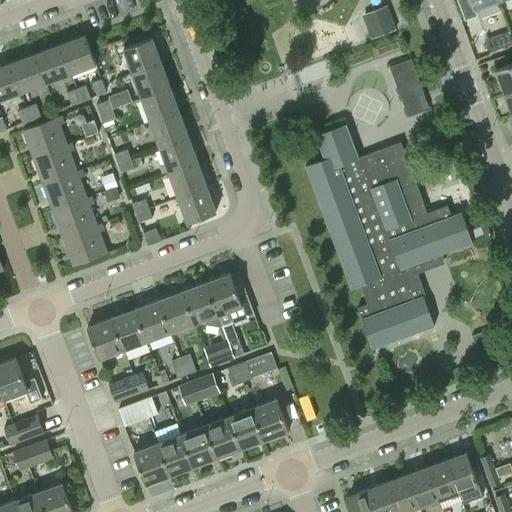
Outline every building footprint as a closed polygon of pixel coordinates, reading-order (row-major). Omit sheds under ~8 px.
[(457,0),(464,18),(476,14),(474,9),(498,0),(497,0),(457,0)] [(365,18),(372,37),(394,28),(387,10),(365,18)] [(511,37),(510,33),(509,31),(484,40),(489,52),(511,43),(511,37)] [(85,36),(60,45),(70,73),(96,64),(85,36)] [(123,48),(133,73),(161,63),(151,38),(123,48)] [(46,82),(70,73),(60,45),(35,54),(46,82)] [(21,92),(46,82),(35,54),(10,63),(21,92)] [(414,66),(411,58),(390,66),(393,74),(414,66)] [(504,93),(511,90),(511,62),(495,69),(504,93)] [(0,99),(21,92),(10,63),(0,67),(0,99)] [(170,87),(161,63),(133,73),(142,98),(170,87)] [(96,94),(106,90),(101,78),(91,81),(96,94)] [(85,84),(76,87),(80,99),(89,96),(85,84)] [(80,99),(76,87),(66,91),(71,103),(80,99)] [(179,112),(170,87),(142,98),(151,123),(179,112)] [(97,104),(100,113),(112,108),(109,99),(97,104)] [(26,106),(30,117),(40,114),(35,102),(26,106)] [(21,120),(30,117),(26,106),(17,109),(21,120)] [(112,108),(100,113),(103,122),(116,117),(112,108)] [(69,112),(62,115),(65,122),(72,119),(69,112)] [(188,137),(179,112),(151,123),(160,147),(188,137)] [(23,130),(33,157),(66,145),(59,125),(63,123),(61,115),(23,130)] [(306,164),(305,164),(351,287),(360,284),(361,285),(367,302),(358,306),(373,347),(374,347),(373,345),(433,322),(433,324),(435,323),(416,272),(445,262),(443,258),(444,257),(442,251),(470,241),(471,242),(473,241),(462,210),(451,214),(448,204),(427,211),(412,170),(402,140),(360,155),(348,121),(346,122),(337,125),(316,133),(317,138),(319,137),(326,156),(313,161),(306,164)] [(93,135),(84,138),(86,144),(95,141),(93,135)] [(198,161),(188,137),(160,147),(170,172),(198,161)] [(71,143),(66,145),(33,157),(43,184),(77,172),(69,151),(73,149),(71,143)] [(118,162),(131,157),(127,148),(115,153),(118,162)] [(134,166),(131,157),(118,162),(122,171),(134,166)] [(207,186),(198,161),(170,172),(179,196),(207,186)] [(81,170),(77,172),(43,184),(53,210),(87,198),(79,178),(83,176),(81,170)] [(113,170),(101,174),(106,187),(118,183),(113,170)] [(117,186),(104,191),(108,201),(120,197),(117,186)] [(207,186),(179,196),(188,222),(216,211),(207,186)] [(91,196),(87,198),(53,210),(64,238),(97,225),(89,205),(93,203),(91,196)] [(133,203),(136,212),(149,207),(145,198),(133,203)] [(149,207),(136,212),(140,221),(152,217),(149,207)] [(118,216),(109,219),(112,227),(121,223),(118,216)] [(97,225),(64,238),(74,265),(107,252),(99,231),(103,230),(100,224),(97,225)] [(231,272),(206,281),(223,325),(234,321),(230,310),(244,305),(242,302),(249,299),(248,297),(238,270),(232,272),(231,272)] [(206,281),(183,290),(195,323),(206,319),(208,324),(220,326),(223,325),(206,281)] [(183,290),(160,298),(172,331),(195,323),(183,290)] [(160,298),(135,307),(148,340),(172,331),(160,298)] [(135,307),(112,316),(124,349),(148,340),(135,307)] [(112,316),(88,325),(100,358),(124,349),(112,316)] [(488,329),(472,335),(481,358),(497,352),(488,329)] [(228,339),(234,356),(243,352),(237,335),(228,339)] [(225,359),(234,356),(228,339),(219,342),(225,359)] [(181,356),(188,373),(197,369),(191,352),(181,356)] [(178,376),(188,373),(181,356),(172,360),(178,376)] [(0,362),(0,388),(4,398),(26,390),(30,402),(42,398),(35,377),(25,380),(16,357),(0,362)] [(237,363),(243,380),(252,377),(246,360),(237,363)] [(234,383),(243,380),(237,363),(228,367),(234,383)] [(133,374),(140,391),(149,388),(143,371),(133,374)] [(116,400),(140,391),(133,374),(109,383),(116,400)] [(199,377),(190,381),(197,399),(206,395),(199,377)] [(197,399),(190,381),(181,384),(187,402),(197,399)] [(143,399),(149,415),(158,412),(152,395),(143,399)] [(253,407),(265,438),(288,429),(277,398),(253,407)] [(125,424),(149,415),(143,399),(119,408),(125,424)] [(242,447),(265,438),(253,407),(230,415),(242,447)] [(13,423),(19,440),(44,431),(37,414),(13,423)] [(242,447),(230,415),(206,424),(218,456),(242,447)] [(11,443),(19,440),(13,423),(4,426),(11,443)] [(194,465),(218,456),(206,424),(182,433),(194,465)] [(194,465),(182,433),(159,442),(171,473),(194,465)] [(22,448),(28,465),(53,456),(47,439),(22,448)] [(145,483),(171,473),(159,442),(134,451),(145,483)] [(20,468),(28,465),(22,448),(14,451),(20,468)] [(447,459),(459,491),(474,486),(476,492),(481,489),(467,451),(447,459)] [(486,471),(494,468),(489,454),(481,457),(486,471)] [(439,499),(459,491),(447,459),(427,466),(439,499)] [(439,499),(427,466),(408,473),(420,506),(439,499)] [(499,481),(494,468),(486,471),(491,484),(499,481)] [(400,511),(403,511),(420,506),(408,473),(389,480),(400,511)] [(400,511),(389,480),(369,488),(377,511),(400,511)] [(73,511),(62,481),(38,490),(46,511),(73,511)] [(354,511),(377,511),(369,488),(348,495),(354,511)] [(46,511),(38,490),(14,499),(19,511),(46,511)] [(501,510),(509,507),(504,493),(496,496),(501,510)] [(0,511),(19,511),(14,499),(0,504),(0,511)]
